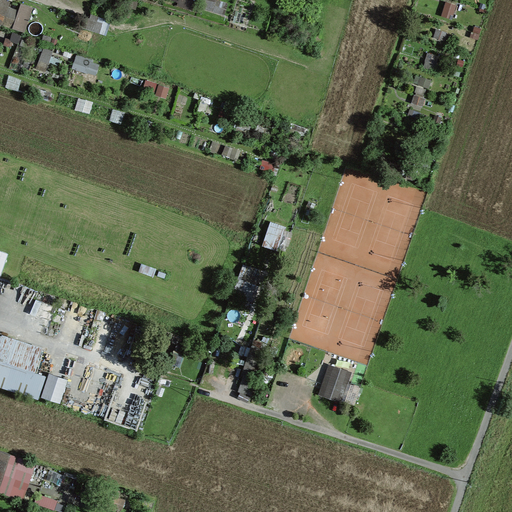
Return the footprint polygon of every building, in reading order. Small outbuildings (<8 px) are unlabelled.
[(116,11),(120,12),(124,2),(119,0),(116,11)] [(127,16),(132,0),(126,0),(122,14),(127,16)] [(214,6),(215,1),(211,0),(206,0),(206,3),(208,4),(206,8),(220,12),(221,7),(214,6)] [(457,5),(446,2),(441,16),(452,20),(457,5)] [(21,4),(16,19),(4,14),(6,5),(0,3),(0,22),(23,31),(31,7),(21,4)] [(83,17),(80,25),(83,26),(99,31),(102,23),(83,17)] [(444,41),(447,32),(436,29),(433,37),(444,41)] [(40,57),(40,59),(48,62),(52,52),(44,49),(40,57)] [(437,56),(427,53),(423,67),(432,70),(437,56)] [(431,80),(416,75),(413,83),(429,89),(431,80)] [(39,88),(31,85),(29,92),(45,98),(48,91),(39,88)] [(426,90),(416,86),(414,92),(416,93),(415,95),(414,95),(411,103),(423,107),(426,98),(423,98),(426,90)] [(419,113),(410,109),(403,127),(412,130),(419,113)] [(397,171),(399,165),(391,162),(389,168),(397,171)] [(289,239),(281,236),(283,230),(269,225),(267,232),(270,233),(265,246),(284,253),(289,239)] [(242,268),(233,292),(253,299),(253,297),(258,285),(252,283),(256,273),(242,268)] [(265,348),(252,343),(250,348),(248,355),(241,374),(243,375),(239,389),(246,391),(257,360),(260,361),(265,348)] [(248,355),(250,348),(241,345),(239,352),(248,355)] [(45,375),(0,360),(0,385),(38,397),(45,375)] [(274,378),(277,370),(266,366),(264,373),(259,371),(257,376),(268,380),(271,379),(273,379),(274,378)] [(349,375),(329,368),(320,393),(341,400),(341,398),(349,375)] [(180,410),(186,398),(180,395),(174,407),(180,410)] [(0,484),(10,454),(0,450),(0,484)] [(54,508),(56,500),(37,494),(35,501),(54,508)] [(124,500),(109,495),(107,503),(122,508),(124,500)] [(176,511),(178,506),(156,499),(154,502),(151,511),(176,511)]
